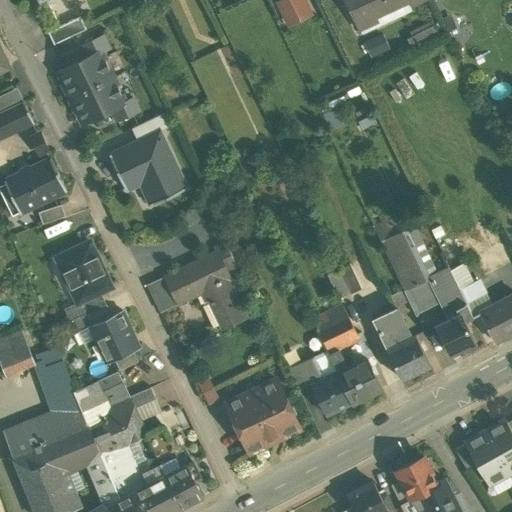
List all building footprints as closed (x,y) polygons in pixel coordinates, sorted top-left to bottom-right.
[(310,13),(303,0),(282,0),(278,2),(288,24),(310,13)] [(345,0),(359,28),(379,19),(376,13),(404,0),(345,0)] [(80,17),(48,33),(54,45),(86,30),(80,17)] [(367,54),(387,50),(383,33),(363,38),(367,54)] [(102,36),(80,46),(86,58),(101,52),(101,53),(109,49),(102,36)] [(86,58),(58,72),(70,98),(113,77),(101,53),(101,52),(86,58)] [(113,77),(70,98),(82,123),(111,110),(125,103),(125,102),(113,77)] [(17,88),(0,95),(0,111),(23,101),(17,88)] [(125,103),(111,110),(117,122),(139,112),(132,98),(125,102),(125,103)] [(23,101),(11,107),(22,129),(34,123),(23,101)] [(11,107),(0,112),(0,139),(22,129),(11,107)] [(163,114),(131,129),(137,142),(159,131),(159,132),(170,127),(163,114)] [(137,142),(109,155),(126,190),(140,184),(151,205),(186,189),(159,132),(159,131),(137,142)] [(50,157),(3,179),(19,212),(66,190),(50,157)] [(38,213),(42,225),(66,217),(62,205),(38,213)] [(398,214),(375,226),(382,241),(406,229),(398,214)] [(406,229),(382,241),(405,289),(415,284),(429,277),(428,276),(406,229)] [(89,241),(55,257),(77,303),(99,293),(110,287),(89,241)] [(225,243),(214,248),(216,252),(217,252),(225,270),(236,265),(225,243)] [(225,270),(217,252),(216,252),(166,276),(178,302),(208,288),(226,325),(245,316),(227,279),(229,278),(225,270)] [(361,288),(349,263),(338,268),(338,269),(349,290),(350,293),(361,288)] [(496,270),(501,279),(511,273),(511,269),(509,263),(496,270)] [(448,266),(428,276),(434,287),(440,301),(451,296),(460,291),(459,288),(448,266)] [(349,290),(338,269),(323,276),(334,298),(349,290)] [(429,277),(415,284),(420,294),(434,287),(429,277)] [(480,277),(459,288),(460,291),(466,303),(473,317),(480,313),(479,312),(492,305),(480,277)] [(405,289),(404,290),(409,300),(415,313),(440,301),(434,287),(420,294),(415,284),(405,289)] [(352,293),(363,317),(375,311),(363,288),(352,293)] [(404,290),(403,288),(389,295),(395,307),(396,306),(409,300),(404,290)] [(460,291),(451,296),(457,308),(466,303),(460,291)] [(77,303),(63,310),(69,322),(82,316),(104,305),(105,305),(99,293),(77,303)] [(511,293),(492,305),(479,312),(480,313),(495,340),(511,331),(511,293)] [(451,296),(440,301),(447,314),(453,310),(455,314),(458,313),(456,309),(457,308),(451,296)] [(457,308),(456,309),(458,313),(460,312),(464,321),(473,317),(466,303),(457,308)] [(104,305),(82,316),(87,328),(110,317),(104,305)] [(357,336),(342,305),(312,319),(319,334),(327,350),(357,336)] [(395,307),(385,311),(372,317),(386,348),(411,336),(396,306),(395,307)] [(138,349),(120,312),(110,317),(87,328),(105,365),(138,349)] [(455,314),(435,325),(450,354),(475,342),(464,321),(460,312),(458,313),(455,314)] [(0,357),(6,374),(35,363),(24,334),(0,343),(0,357)] [(327,350),(319,334),(304,341),(312,357),(327,350)] [(411,336),(386,348),(401,379),(430,365),(415,334),(411,336)] [(57,349),(37,358),(43,371),(62,362),(57,349)] [(338,349),(328,353),(335,367),(342,364),(342,365),(345,364),(338,349)] [(310,358),(301,362),(311,384),(317,382),(313,374),(317,372),(310,358)] [(367,358),(344,369),(342,365),(342,364),(335,367),(337,372),(352,403),(381,388),(367,358)] [(43,371),(37,374),(45,394),(71,382),(62,362),(43,371)] [(311,384),(301,362),(287,369),(298,391),(311,384)] [(117,372),(97,382),(102,393),(123,383),(117,372)] [(317,382),(311,384),(315,392),(311,395),(315,403),(319,401),(326,415),(352,403),(337,372),(317,382)] [(277,380),(227,404),(249,452),(299,428),(294,416),(296,412),(293,404),(288,404),(277,380)] [(71,382),(45,394),(53,416),(61,437),(88,426),(89,426),(85,416),(80,403),(75,393),(71,382)] [(97,382),(75,393),(80,403),(102,393),(97,382)] [(123,383),(102,393),(109,407),(130,397),(123,383)] [(151,388),(130,397),(135,409),(156,399),(151,388)] [(102,393),(80,403),(85,416),(109,407),(102,393)] [(135,409),(130,397),(109,407),(118,428),(122,426),(129,442),(130,442),(131,443),(148,435),(147,433),(135,409)] [(109,407),(85,416),(89,426),(88,426),(101,455),(108,471),(117,467),(125,485),(140,477),(138,474),(139,473),(136,465),(138,464),(129,442),(122,426),(118,428),(109,407)] [(53,416),(5,436),(14,457),(48,443),(61,437),(53,416)] [(506,420),(485,431),(509,473),(511,471),(511,430),(507,422),(506,420)] [(61,437),(48,443),(60,472),(87,461),(101,455),(88,426),(61,437)] [(182,466),(163,426),(147,433),(148,435),(162,466),(166,474),(182,466)] [(509,473),(485,431),(465,443),(465,444),(477,465),(488,485),(509,473)] [(48,443),(14,457),(36,511),(67,511),(75,509),(60,472),(48,443)] [(477,465),(465,444),(455,449),(467,470),(477,465)] [(101,455),(87,461),(107,508),(119,501),(120,501),(108,471),(101,455)] [(424,457),(398,470),(403,479),(413,499),(419,495),(439,486),(436,480),(424,457)] [(182,466),(166,474),(183,508),(204,497),(195,478),(200,476),(193,460),(182,466)] [(162,466),(146,475),(150,483),(166,474),(162,466)] [(125,485),(117,467),(108,471),(120,501),(130,495),(125,485)] [(120,501),(119,501),(124,511),(175,511),(183,508),(166,474),(150,483),(130,495),(120,501)] [(140,477),(125,485),(130,495),(150,483),(146,475),(140,477)] [(439,486),(419,495),(427,511),(460,511),(443,477),(436,480),(439,486)] [(413,499),(403,479),(391,485),(405,511),(418,511),(422,510),(422,511),(427,511),(419,495),(413,499)] [(374,482),(348,496),(353,507),(356,511),(391,511),(395,510),(386,491),(380,494),(374,482)] [(107,508),(99,511),(124,511),(119,501),(107,508)]
